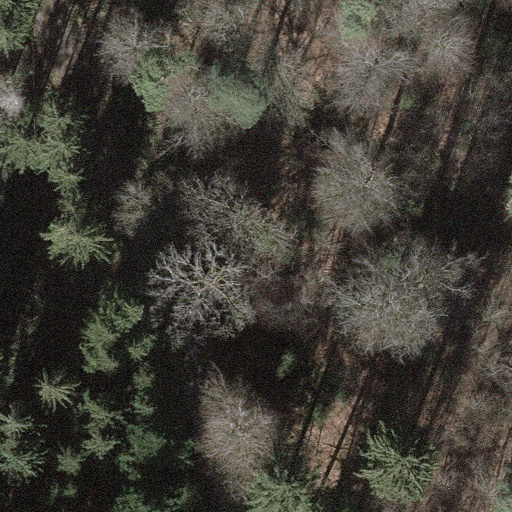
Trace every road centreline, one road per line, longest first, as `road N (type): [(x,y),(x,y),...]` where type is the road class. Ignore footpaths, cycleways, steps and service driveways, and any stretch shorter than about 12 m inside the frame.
road 1 (track): [(48,0),(123,177),(236,511)]
road 2 (track): [(123,177),(74,443),(0,511)]
